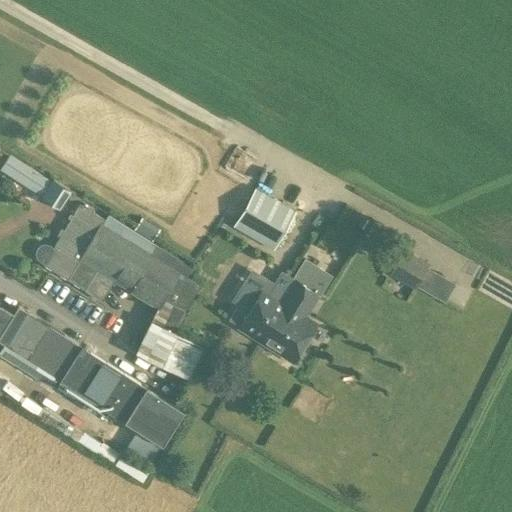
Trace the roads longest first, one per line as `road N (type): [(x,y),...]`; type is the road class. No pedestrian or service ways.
road 1 (unknown): [(0,4),(264,149)]
road 2 (unknown): [(0,275),(117,347)]
